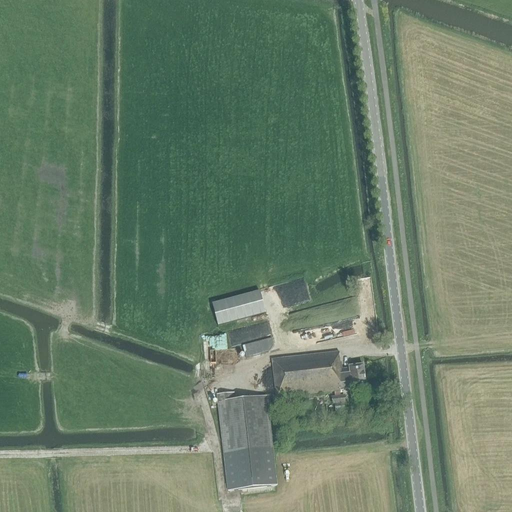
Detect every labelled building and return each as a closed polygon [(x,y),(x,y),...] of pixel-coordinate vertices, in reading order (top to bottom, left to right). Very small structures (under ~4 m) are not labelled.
[(259,292),(211,305),(217,326),(265,314),(259,292)] [(367,322),(363,323),(364,335),(378,334),(376,317),(367,318),(367,322)] [(271,339),(242,347),(245,359),(275,351),(271,339)] [(225,340),(217,340),(216,348),(224,348),(225,340)] [(351,391),(365,389),(362,366),(348,368),(348,370),(341,371),(339,353),(271,361),(276,400),(340,392),(340,389),(351,388),(351,391)] [(276,486),(272,450),(266,397),(235,401),(234,393),(217,395),(228,491),(276,486)] [(332,405),(346,403),(345,396),(332,397),(332,405)]
